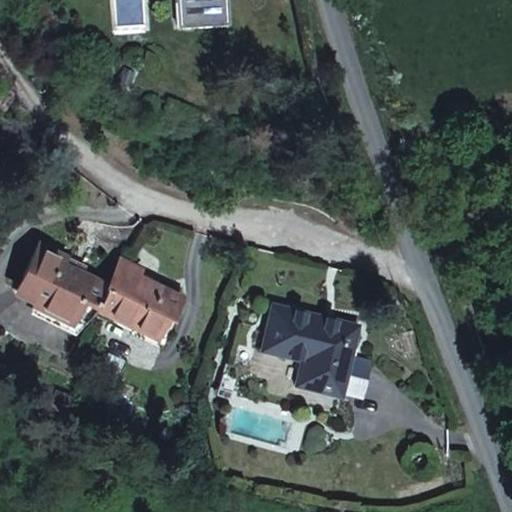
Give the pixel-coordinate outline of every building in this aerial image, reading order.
[(175,0),(178,27),(197,26),(197,27),(221,26),(219,8),(227,7),(226,0),(175,0)] [(121,75),(132,80),(136,68),(125,64),(121,75)] [(39,245),(17,290),(41,302),(38,307),(74,324),(85,301),(97,307),(105,289),(59,266),(63,257),(39,245)] [(119,260),(105,289),(97,307),(155,335),(164,317),(169,320),(179,300),(134,279),(139,269),(119,260)] [(357,326),(272,305),(261,350),(301,359),(295,385),(340,396),(357,326)]
